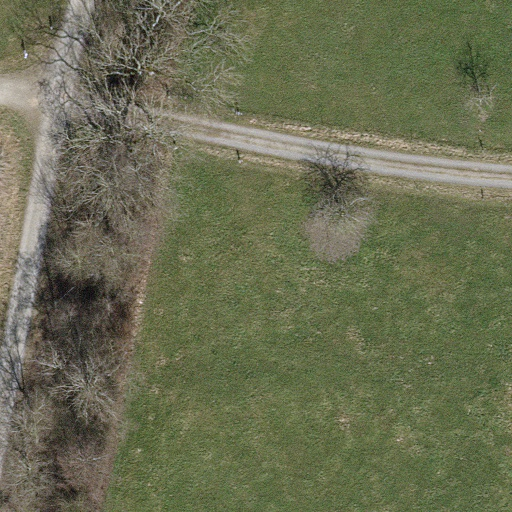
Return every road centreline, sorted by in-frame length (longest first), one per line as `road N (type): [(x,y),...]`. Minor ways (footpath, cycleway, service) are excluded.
road 1 (track): [(60,107),(407,168),(511,178)]
road 2 (track): [(0,412),(60,107)]
